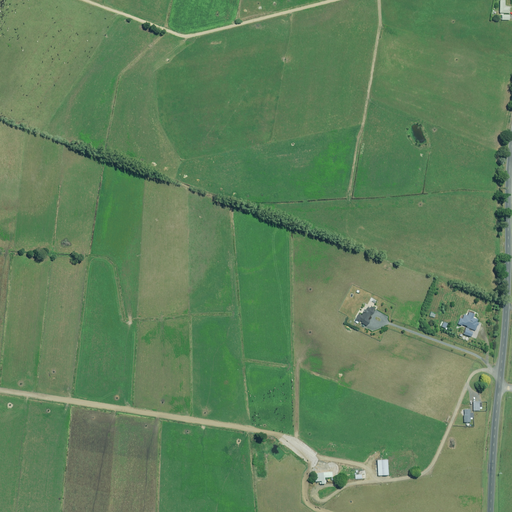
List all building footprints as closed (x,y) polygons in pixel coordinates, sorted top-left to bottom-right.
[(505,1),(500,0),(500,13),(502,13),(502,20),(510,20),(510,15),(505,15),(505,13),(509,13),(509,7),(505,7),(505,1)] [(373,310),(374,308),(371,307),(370,308),(368,307),(366,310),(364,310),(361,316),(358,314),(354,322),(358,324),(358,322),(360,323),(360,322),(367,325),(369,321),(368,320),(370,316),(371,317),(374,311),(373,310)] [(469,329),(475,331),(478,323),(477,323),(478,319),(473,318),(475,313),(469,311),(468,316),(464,315),(462,319),(460,318),(458,324),(466,327),(463,334),(471,337),(473,332),(468,331),(469,329)] [(389,475),(388,460),(379,460),(379,459),(377,459),(378,476),(389,475)] [(361,472),(361,474),(359,475),(358,470),(356,471),(356,473),(355,473),(355,475),(356,479),(363,479),(362,474),(365,474),(365,471),(361,472)] [(324,478),(331,477),(331,480),(334,480),(333,477),(332,477),(332,472),(314,473),(315,482),(319,481),(319,484),(325,484),(324,478)]
